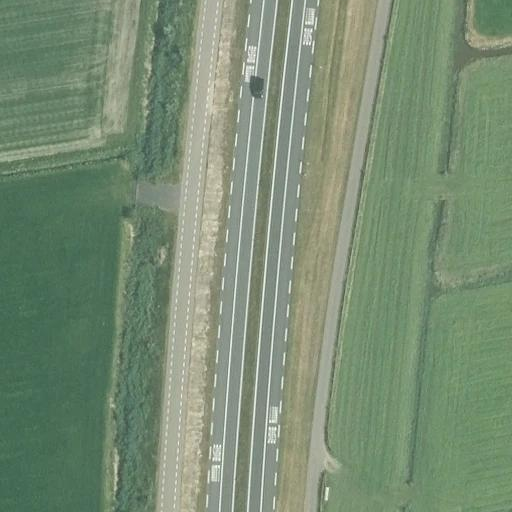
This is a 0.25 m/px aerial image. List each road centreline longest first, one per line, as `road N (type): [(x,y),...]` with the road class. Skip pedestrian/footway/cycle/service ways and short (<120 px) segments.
road 1 (track): [(311,511),(384,0)]
road 2 (unclassified): [(167,511),(212,0)]
road 3 (primary): [(260,511),(305,0)]
road 4 (primary): [(262,0),(218,511)]
